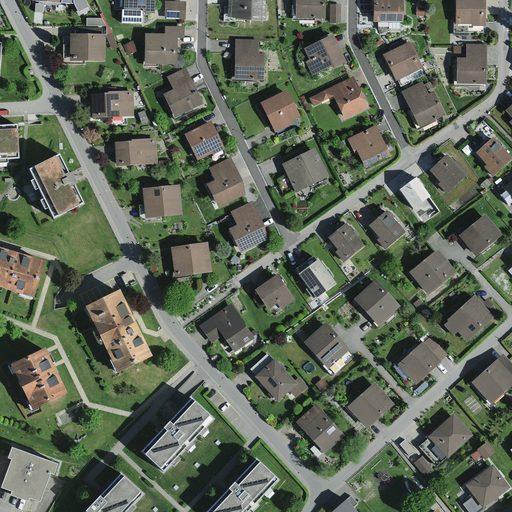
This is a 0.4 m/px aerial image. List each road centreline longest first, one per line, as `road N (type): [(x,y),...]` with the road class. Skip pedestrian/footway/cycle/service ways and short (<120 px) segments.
road 1 (residential): [(59,101),(175,331),(322,492)]
road 2 (residential): [(203,0),(204,70),(289,246)]
road 3 (residential): [(322,492),(511,321)]
road 4 (residential): [(410,159),(499,92),(504,0)]
road 5 (residential): [(352,0),(356,49),(410,159)]
road 6 (residential): [(289,246),(410,159)]
